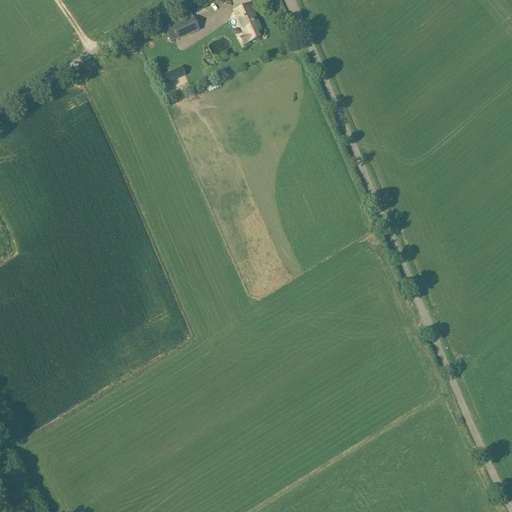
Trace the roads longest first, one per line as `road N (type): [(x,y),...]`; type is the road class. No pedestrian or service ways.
road 1 (unclassified): [(511,508),(290,0)]
road 2 (unclassified): [(0,104),(178,0)]
